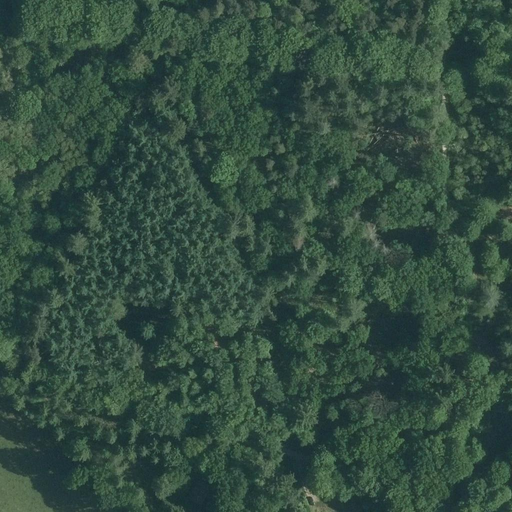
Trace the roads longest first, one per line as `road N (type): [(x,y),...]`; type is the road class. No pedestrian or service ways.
road 1 (track): [(0,348),(449,511)]
road 2 (track): [(434,61),(5,0)]
road 3 (track): [(0,333),(176,0)]
